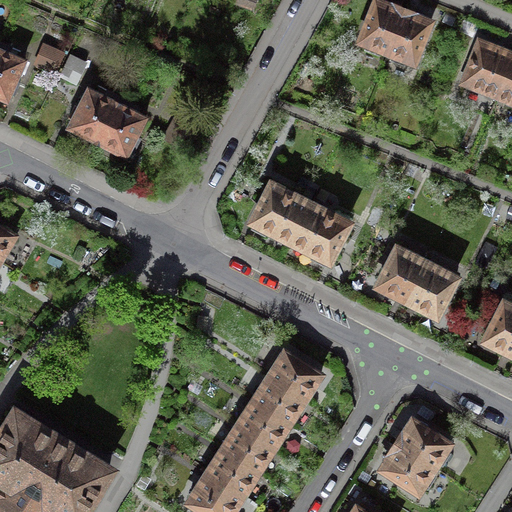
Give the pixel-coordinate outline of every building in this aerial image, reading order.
[(391,6),(377,0),(361,40),(367,43),(365,49),(379,55),(381,49),(387,51),(404,9),(398,6),(392,4),(391,6)] [(410,11),(404,9),(387,51),(393,53),(391,59),(404,65),(407,59),(414,61),(430,22),(415,16),(416,13),(410,11)] [(12,47),(0,41),(0,97),(4,99),(7,100),(10,93),(14,95),(20,81),(16,80),(25,60),(9,53),(12,47)] [(511,54),(505,52),(480,42),(464,82),(497,95),(511,57),(511,54)] [(62,54),(55,51),(48,68),(55,70),(62,54)] [(511,57),(497,95),(511,100),(511,57)] [(103,95),(89,87),(79,107),(75,105),(68,118),(72,120),(68,127),(71,129),(97,142),(121,96),(107,89),(103,95)] [(134,103),(121,96),(97,142),(123,155),(126,156),(130,149),(133,151),(140,138),(136,136),(146,117),(131,109),(134,103)] [(199,131),(188,125),(182,135),(193,141),(199,131)] [(310,203),(272,183),(267,192),(252,222),(271,232),(291,241),(310,203)] [(349,222),(310,203),(291,241),(310,251),(329,261),(344,231),(349,222)] [(0,259),(15,235),(0,226),(0,259)] [(426,262),(397,247),(378,285),(400,297),(407,300),(426,262)] [(456,277),(426,262),(407,300),(414,304),(437,315),(456,277)] [(511,305),(505,302),(485,340),(507,351),(511,353),(511,305)] [(277,362),(269,375),(305,399),(321,373),(285,350),(277,362)] [(261,386),(253,399),(290,422),(305,399),(269,375),(261,386)] [(246,410),(238,423),(275,446),(290,422),(253,399),(246,410)] [(0,472),(64,511),(63,511),(82,511),(83,510),(84,510),(87,505),(86,505),(91,498),(94,493),(98,486),(99,486),(102,481),(101,481),(106,473),(106,474),(108,470),(62,441),(15,413),(12,417),(13,417),(8,424),(5,429),(6,429),(1,436),(0,436),(0,472)] [(405,431),(397,443),(434,467),(449,443),(413,419),(405,431)] [(230,435),(223,447),(259,470),(275,446),(238,423),(230,435)] [(390,455),(382,467),(418,491),(434,467),(397,443),(390,455)] [(215,459),(207,471),(244,494),(259,470),(223,447),(215,459)] [(195,490),(188,501),(205,511),(232,511),(244,494),(207,471),(195,490)] [(63,511),(64,511),(0,472),(0,511),(63,511)]
